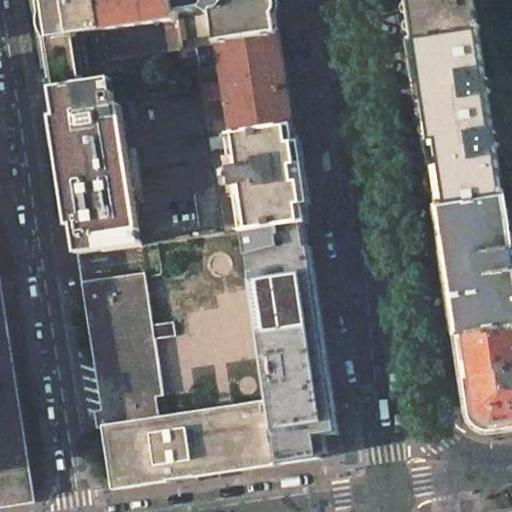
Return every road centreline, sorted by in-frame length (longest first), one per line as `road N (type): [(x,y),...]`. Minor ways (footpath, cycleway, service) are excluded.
road 1 (residential): [(81,511),(4,0)]
road 2 (primary): [(369,270),(406,336),(423,415),(442,440),(495,469)]
road 3 (primary): [(342,33),(369,270)]
road 4 (primary): [(369,270),(387,487)]
